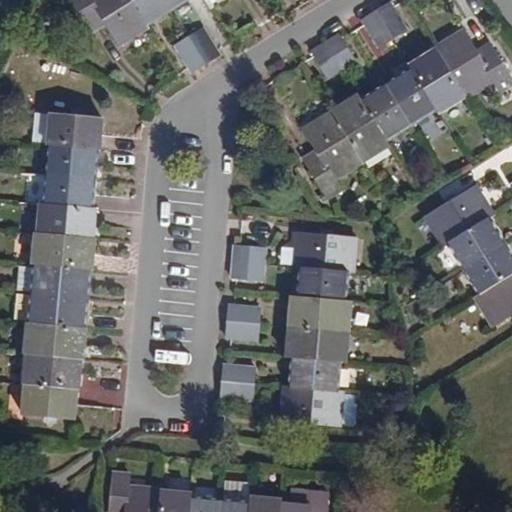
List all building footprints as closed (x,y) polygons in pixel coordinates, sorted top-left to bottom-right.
[(145,17),(133,0),(73,0),(85,19),(99,12),(115,39),(146,21),(145,17)] [(170,3),(168,0),(133,0),(145,17),(170,3)] [(385,0),(377,5),(394,33),(409,24),(394,0),(385,0)] [(380,41),(394,33),(377,5),(364,13),(380,41)] [(202,22),(187,30),(203,58),(218,49),(202,22)] [(436,45),(465,92),(466,94),(494,78),(500,89),(511,81),(511,74),(494,45),(481,53),(464,25),(435,43),(436,45)] [(341,27),(325,36),(342,64),(358,55),(341,27)] [(203,58),(187,30),(173,39),(189,66),(203,58)] [(342,64),(325,36),(312,45),(328,73),(342,64)] [(412,65),(436,105),(438,108),(465,92),(436,45),(410,61),(412,65)] [(386,81),(410,120),(436,105),(412,65),(386,81)] [(361,95),(385,135),(410,120),(386,81),(361,95)] [(357,89),(332,104),(364,157),(389,142),(385,135),(361,95),(357,89)] [(48,135),(97,140),(99,140),(102,108),(50,103),(46,134),(48,135)] [(337,173),(364,157),(332,104),(304,122),(320,150),(309,157),(329,193),(344,184),(337,173)] [(97,140),(48,135),(45,163),(95,168),(97,140)] [(45,163),(42,193),(92,199),(95,168),(45,163)] [(442,243),(447,240),(489,214),(495,211),(475,182),(425,213),(442,243)] [(35,223),(93,229),(96,199),(92,199),(42,193),(37,193),(35,223)] [(463,266),(505,240),(489,214),(447,240),(463,266)] [(93,229),(35,223),(33,223),(30,253),(33,253),(91,260),(93,260),(96,229),(93,229)] [(292,263),(299,264),(347,269),(354,269),(356,234),(295,228),(292,263)] [(234,239),(232,257),(263,260),(265,242),(234,239)] [(463,266),(478,291),(511,270),(511,251),(505,240),(463,266)] [(89,289),(91,260),(33,253),(30,283),(89,289)] [(263,260),(232,257),(230,274),(261,276),(263,260)] [(295,294),(343,299),(347,269),(299,264),(295,294)] [(511,270),(478,291),(474,294),(492,324),(511,311),(511,270)] [(89,289),(30,283),(27,312),(86,319),(89,289)] [(287,324),(348,330),(351,299),(343,299),(295,294),(290,293),(287,324)] [(229,300),(227,318),(258,321),(259,303),(229,300)] [(86,319),(27,312),(26,312),(22,342),(25,343),(84,349),(86,349),(89,319),(86,319)] [(258,321),(227,318),(225,334),(256,337),(258,321)] [(291,353),(339,358),(345,359),(348,330),(287,324),(284,352),(291,353)] [(81,379),(84,349),(25,343),(22,373),(25,373),(78,379),(81,379)] [(339,358),(291,353),(288,382),(336,387),(339,358)] [(223,359),(221,376),(252,379),(254,362),(223,359)] [(75,408),(78,379),(25,373),(22,403),(75,408)] [(252,379),(221,376),(219,393),(251,396),(252,379)] [(342,388),(336,387),(288,382),(283,382),(279,417),(339,422),(342,388)] [(164,511),(166,489),(166,487),(134,484),(135,472),(118,470),(114,510),(129,511),(164,511)] [(166,489),(164,511),(193,511),(195,497),(195,492),(166,489)] [(313,504),(285,502),(283,511),(330,511),(333,491),(314,489),(313,504)] [(283,511),(285,502),(285,499),(256,495),(255,503),(254,511),(283,511)] [(193,511),(223,511),(225,500),(195,497),(193,511)] [(225,500),(223,511),(254,511),(255,503),(225,500)]
